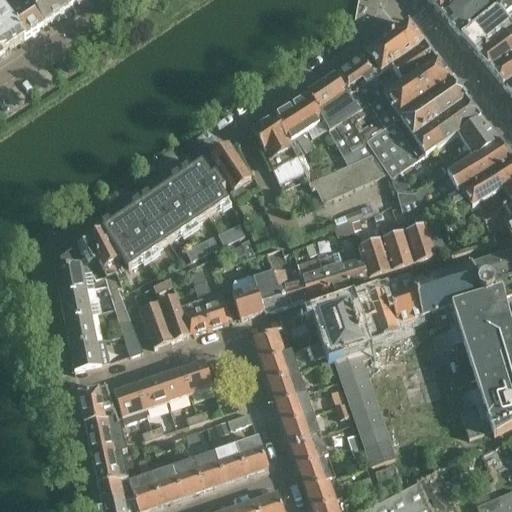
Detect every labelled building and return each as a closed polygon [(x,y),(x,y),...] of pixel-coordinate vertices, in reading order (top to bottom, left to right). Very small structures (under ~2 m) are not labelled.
[(0,0),(0,9),(24,43),(44,29),(22,0),(0,0)] [(22,0),(44,29),(70,11),(62,0),(22,0)] [(62,0),(70,11),(87,0),(62,0)] [(427,0),(426,1),(442,17),(457,0),(427,0)] [(502,0),(457,0),(442,17),(461,41),(506,4),(502,0)] [(506,4),(461,41),(477,59),(511,31),(511,10),(511,9),(506,4)] [(0,59),(24,43),(0,9),(0,59)] [(408,27),(366,57),(381,77),(390,71),(423,47),(408,27)] [(511,31),(477,59),(491,75),(511,60),(511,31)] [(386,86),(382,89),(387,96),(435,65),(424,47),(423,47),(390,71),(398,82),(388,89),(386,86)] [(366,57),(338,75),(344,84),(339,87),(343,93),(341,95),(345,102),(376,81),(381,77),(366,57)] [(511,60),(491,75),(493,77),(503,89),(511,84),(511,60)] [(387,96),(328,136),(327,136),(346,171),(372,160),(365,146),(452,87),(435,65),(387,96)] [(338,75),(307,97),(322,125),(328,136),(387,96),(382,89),(376,81),(345,102),(341,95),(343,93),(339,87),(344,84),(338,75)] [(511,84),(503,89),(511,100),(511,84)] [(365,146),(372,160),(376,166),(466,104),(465,104),(452,87),(365,146)] [(307,97),(273,119),(295,163),(303,178),(308,188),(322,181),(317,171),(304,176),(296,161),(313,153),(304,136),(322,125),(307,97)] [(466,104),(376,166),(384,180),(387,179),(390,184),(400,177),(457,138),(457,137),(479,122),(466,104)] [(250,133),(273,174),(279,188),(295,220),(384,180),(376,166),(372,160),(346,171),(322,181),(308,188),(303,178),(295,163),(273,119),(250,133)] [(438,167),(441,171),(447,180),(447,181),(498,146),(479,122),(457,137),(457,138),(467,154),(452,164),(450,160),(438,167)] [(396,198),(403,225),(411,221),(421,216),(447,204),(458,199),(458,198),(511,164),(498,146),(447,181),(447,180),(423,193),(413,198),(412,199),(396,198)] [(227,150),(210,161),(233,194),(229,196),(236,207),(248,199),(241,189),(250,183),(242,171),(244,170),(238,161),(236,162),(227,150)] [(458,199),(447,204),(451,212),(466,203),(471,212),(469,213),(469,214),(478,208),(485,220),(502,210),(495,198),(494,197),(511,186),(511,164),(458,198),(458,199)] [(202,167),(100,235),(117,265),(120,263),(128,274),(228,206),(220,195),(224,192),(215,178),(211,180),(202,167)] [(418,184),(423,193),(447,180),(441,171),(418,184)] [(400,177),(390,184),(396,198),(412,199),(413,198),(400,177)] [(495,198),(502,210),(504,213),(511,208),(511,186),(494,197),(495,198)] [(478,208),(469,214),(477,226),(481,224),(487,236),(504,228),(511,242),(511,223),(511,224),(504,213),(502,210),(485,220),(478,208)] [(414,232),(402,236),(402,237),(413,268),(436,261),(421,216),(411,221),(414,232)] [(359,223),(350,226),(353,235),(362,232),(359,223)] [(353,235),(350,226),(334,232),(337,241),(353,235)] [(256,235),(263,248),(278,241),(271,227),(256,235)] [(223,251),(244,240),(239,229),(217,239),(223,251)] [(392,240),(380,243),(390,276),(413,268),(402,237),(402,236),(400,237),(399,232),(390,235),(392,240)] [(100,235),(88,244),(98,264),(106,281),(105,281),(105,282),(116,279),(118,285),(126,282),(117,265),(100,235)] [(191,266),(219,253),(213,241),(185,255),(191,266)] [(312,246),(316,257),(318,261),(319,264),(327,261),(321,243),(312,246)] [(380,243),(357,251),(368,283),(390,276),(380,243)] [(79,251),(76,252),(85,264),(89,270),(98,264),(88,244),(79,251)] [(316,257),(312,246),(305,249),(309,260),(316,257)] [(234,262),(244,259),(242,251),(231,254),(234,262)] [(360,262),(341,268),(348,292),(369,286),(368,283),(357,251),(360,262)] [(76,252),(61,262),(63,271),(54,273),(59,300),(87,295),(93,293),(90,277),(92,276),(84,265),(85,264),(76,252)] [(511,252),(386,295),(398,329),(433,317),(438,333),(458,325),(453,311),(500,295),(502,294),(500,284),(511,278),(511,252)] [(296,268),(300,280),(301,283),(308,304),(329,298),(321,273),(319,264),(318,261),(296,268)] [(327,261),(319,264),(321,273),(329,298),(348,292),(341,268),(329,271),(327,261)] [(274,276),(275,277),(276,277),(286,311),(308,304),(301,283),(300,280),(300,281),(296,282),(297,287),(288,289),(283,273),(274,276)] [(274,276),(262,280),(253,283),(265,316),(266,318),(286,311),(276,277),(275,277),(274,276)] [(232,289),(235,298),(231,299),(239,324),(265,316),(253,283),(252,278),(234,284),(232,289)] [(502,294),(500,295),(503,303),(511,300),(511,278),(500,284),(502,294)] [(111,302),(120,301),(117,293),(121,292),(118,285),(116,279),(105,282),(111,302)] [(170,282),(153,290),(156,296),(173,288),(170,282)] [(194,291),(198,305),(201,314),(202,313),(209,334),(231,327),(221,296),(212,300),(206,285),(194,291)] [(87,295),(59,300),(64,326),(92,320),(87,295)] [(398,329),(386,295),(317,319),(371,472),(395,463),(361,366),(376,361),(371,346),(401,336),(398,329)] [(500,295),(453,311),(458,325),(476,383),(511,371),(511,336),(508,323),(503,303),(500,295)] [(176,300),(160,307),(174,345),(189,340),(180,312),(176,300)] [(511,300),(503,303),(508,323),(511,321),(511,300)] [(125,313),(120,301),(111,302),(115,315),(125,313)] [(198,305),(180,312),(189,340),(189,341),(209,334),(202,313),(201,314),(198,305)] [(174,345),(160,307),(140,316),(154,353),(160,351),(174,345)] [(119,328),(130,325),(125,313),(115,315),(119,328)] [(92,320),(64,326),(69,352),(97,346),(92,320)] [(291,341),(318,333),(315,324),(288,333),(291,341)] [(119,328),(129,361),(143,357),(130,325),(119,328)] [(253,344),(260,366),(291,356),(283,334),(276,336),(253,344)] [(313,362),(327,358),(322,344),(309,348),(313,362)] [(97,346),(69,352),(73,377),(101,371),(97,346)] [(291,356),(260,366),(268,387),(298,377),(291,356)] [(325,379),(333,376),(329,365),(321,368),(325,379)] [(204,367),(181,374),(189,399),(212,392),(204,367)] [(484,409),(460,416),(468,442),(492,435),(494,440),(511,430),(511,371),(476,383),(484,409)] [(181,374),(158,382),(167,407),(189,399),(181,374)] [(298,377),(268,387),(275,408),(305,398),(298,377)] [(158,382),(136,389),(144,414),(167,407),(158,382)] [(136,389),(113,397),(124,429),(147,421),(144,414),(136,389)] [(103,393),(78,400),(85,430),(101,426),(111,423),(114,423),(116,429),(118,428),(120,427),(119,427),(117,427),(105,393),(106,393),(106,392),(103,393)] [(339,394),(331,397),(336,411),(344,409),(339,394)] [(305,398),(275,408),(282,430),(313,419),(305,398)] [(344,409),(336,411),(340,424),(349,421),(344,409)] [(206,415),(196,418),(198,427),(208,423),(206,415)] [(196,418),(185,422),(188,430),(198,427),(196,418)] [(251,426),(249,419),(227,426),(230,434),(251,426)] [(313,419),(282,430),(290,451),(320,440),(313,419)] [(101,426),(85,430),(89,450),(117,444),(111,423),(101,426)] [(218,440),(230,436),(226,426),(215,430),(218,440)] [(161,430),(151,433),(154,442),(172,436),(169,427),(161,430)] [(151,433),(141,437),(144,445),(154,442),(151,433)] [(209,441),(206,433),(189,439),(191,447),(209,441)] [(355,438),(346,441),(351,454),(359,451),(355,438)] [(320,440),(290,451),(297,471),(327,461),(320,440)] [(257,442),(235,449),(246,479),(268,472),(257,442)] [(117,444),(89,450),(93,470),(122,464),(117,444)] [(174,444),(164,448),(166,455),(177,451),(174,444)] [(166,455),(164,448),(153,451),(155,458),(166,455)] [(235,449),(214,456),(224,487),(246,479),(235,449)] [(359,451),(351,454),(354,464),(363,461),(359,451)] [(214,456),(192,464),(203,494),(224,487),(214,456)] [(327,461),(297,471),(305,493),(335,482),(327,461)] [(122,464),(93,470),(97,490),(126,483),(122,464)] [(129,485),(127,486),(132,503),(134,511),(150,511),(160,509),(160,508),(161,508),(150,478),(146,464),(138,467),(142,481),(129,485)] [(192,464),(172,471),(182,501),(203,494),(192,464)] [(393,469),(374,476),(380,491),(399,484),(393,469)] [(172,471),(150,478),(161,508),(182,501),(172,471)] [(374,493),(369,480),(361,483),(365,496),(374,493)] [(335,482),(305,493),(311,511),(318,511),(342,504),(335,482)] [(126,483),(97,490),(102,509),(132,503),(127,486),(126,483)] [(443,484),(419,494),(426,511),(455,511),(450,502),(443,484)] [(426,511),(419,494),(416,488),(371,511),(426,511)] [(478,510),(478,511),(502,511),(498,502),(490,505),(485,492),(473,497),(478,510)] [(511,511),(511,495),(498,502),(502,511),(511,511)] [(281,511),(277,499),(255,506),(257,511),(281,511)] [(134,511),(132,503),(102,509),(102,511),(134,511)]
